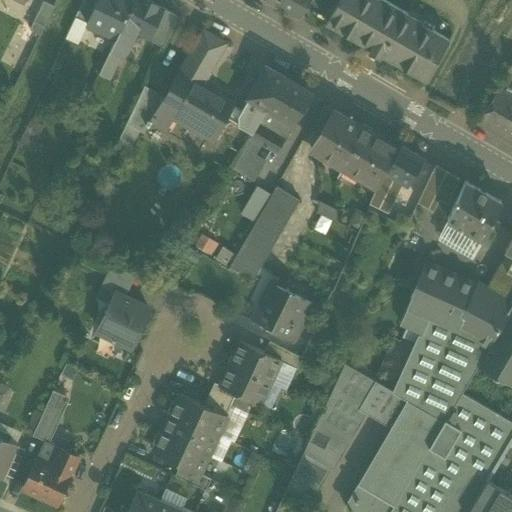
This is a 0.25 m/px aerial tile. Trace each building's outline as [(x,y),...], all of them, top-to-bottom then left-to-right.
[(41,0),(40,0),(30,27),(41,32),(52,4),(41,0)] [(87,23),(97,0),(82,0),(75,17),(87,23)] [(133,0),(97,0),(87,23),(85,25),(115,39),(133,0)] [(149,0),(133,0),(115,39),(110,49),(122,55),(125,56),(137,34),(149,41),(150,40),(164,9),(149,0)] [(263,0),(278,9),(283,0),(263,0)] [(283,0),(278,9),(299,20),(310,0),(283,0)] [(425,81),(449,41),(420,24),(421,22),(382,0),(338,0),(325,23),(370,50),(368,53),(378,59),(380,55),(425,81)] [(178,17),(164,9),(150,40),(162,47),(178,17)] [(77,44),(85,25),(87,23),(75,17),(65,38),(77,44)] [(224,44),(203,32),(179,74),(177,73),(150,120),(166,129),(173,117),(213,140),(233,105),(197,84),(201,77),(204,79),(224,44)] [(122,55),(110,49),(98,75),(110,81),(122,55)] [(511,61),(503,77),(511,82),(511,61)] [(310,92),(285,78),(257,123),(284,139),(310,92)] [(511,95),(498,88),(477,123),(511,143),(511,95)] [(399,148),(332,111),(310,149),(377,186),(385,172),(399,148)] [(400,145),(399,148),(385,172),(395,177),(408,185),(423,158),(400,145)] [(459,179),(435,165),(418,203),(433,211),(439,200),(447,203),(459,179)] [(380,207),(395,177),(385,172),(377,186),(370,202),(380,207)] [(500,203),(464,182),(447,219),(450,221),(441,236),(473,254),(481,239),(483,240),(500,203)] [(296,196),(273,185),(269,192),(254,184),(239,213),(252,219),(229,265),(255,278),(296,196)] [(222,245),(214,255),(226,263),(233,253),(222,245)] [(374,381),(359,410),(395,430),(347,511),(348,511),(466,511),(486,480),(511,436),(511,420),(462,392),(477,365),(511,304),(477,284),(476,286),(427,264),(400,322),(407,326),(402,336),(417,343),(395,393),(374,381)] [(116,294),(124,298),(134,276),(111,265),(100,287),(116,294)] [(311,303),(270,283),(252,320),(293,340),(311,303)] [(130,347),(148,309),(124,298),(116,294),(98,332),(130,347)] [(511,304),(477,365),(511,384),(511,304)] [(264,353),(240,342),(229,364),(270,383),(281,361),(264,353)] [(264,353),(281,361),(297,368),(302,357),(269,342),(264,353)] [(270,383),(229,364),(219,386),(236,394),(260,405),(270,383)] [(74,380),(62,375),(54,392),(66,397),(74,380)] [(209,394),(230,405),(236,394),(219,386),(214,383),(209,394)] [(53,391),(32,436),(44,441),(48,443),(69,398),(66,397),(54,392),(53,391)] [(203,406),(180,394),(176,402),(172,400),(167,412),(170,414),(217,436),(227,416),(225,416),(203,406)] [(203,406),(225,416),(230,405),(209,394),(203,406)] [(217,436),(170,414),(161,433),(208,455),(217,436)] [(208,455),(161,433),(158,432),(152,444),(156,445),(152,453),(179,465),(199,475),(200,473),(208,455)] [(15,445),(0,438),(0,477),(1,478),(15,445)] [(48,443),(44,441),(22,490),(58,507),(80,458),(48,443)] [(199,475),(179,465),(174,476),(205,491),(211,479),(200,473),(199,475)] [(511,511),(511,495),(486,480),(466,511),(511,511)] [(153,511),(158,503),(136,492),(126,511),(153,511)] [(178,511),(158,503),(153,511),(178,511)]
